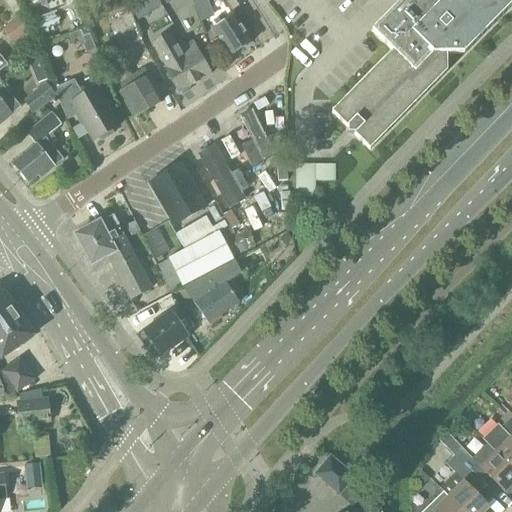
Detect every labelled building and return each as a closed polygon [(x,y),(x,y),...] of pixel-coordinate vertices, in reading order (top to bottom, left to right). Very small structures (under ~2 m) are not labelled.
[(20,0),(24,8),(42,0),(20,0)] [(96,0),(105,19),(126,9),(122,0),(96,0)] [(224,0),(234,12),(245,4),(241,0),(224,0)] [(402,0),(371,32),(392,52),(331,114),(347,129),(347,135),(353,135),(369,151),(446,73),(446,56),(463,56),(511,6),(511,5),(506,0),(402,0)] [(137,22),(147,16),(141,5),(131,11),(137,22)] [(235,16),(212,30),(229,57),(252,43),(235,16)] [(3,31),(15,45),(32,31),(21,17),(3,31)] [(90,36),(80,31),(68,36),(72,44),(75,43),(84,47),(86,54),(96,50),(90,36)] [(169,35),(151,45),(165,70),(178,94),(190,87),(198,82),(210,76),(196,52),(196,53),(190,43),(190,44),(179,51),(169,35)] [(105,70),(118,95),(132,120),(163,102),(149,78),(148,78),(144,70),(131,78),(121,61),(105,70)] [(53,90),(65,117),(76,113),(93,142),(100,138),(102,142),(113,135),(111,132),(118,128),(96,89),(83,97),(73,81),(53,90)] [(46,85),(24,102),(33,113),(55,96),(46,85)] [(2,87),(0,88),(0,125),(11,116),(19,109),(2,87)] [(35,146),(12,164),(28,184),(39,176),(41,179),(62,161),(50,145),(53,143),(55,141),(50,134),(60,126),(51,114),(25,134),(35,146)] [(215,147),(195,159),(226,213),(247,201),(215,147)] [(164,176),(150,184),(175,226),(206,208),(181,166),(177,168),(174,167),(165,173),(164,176)] [(335,166),(294,166),(294,198),(315,198),(315,182),(335,183),(335,166)] [(146,281),(112,216),(73,236),(90,266),(106,258),(118,281),(129,301),(150,290),(146,281)] [(246,230),(237,233),(224,239),(232,257),(248,251),(254,248),(246,230)] [(168,260),(181,286),(232,259),(219,233),(168,260)] [(237,305),(224,285),(223,285),(207,296),(194,305),(208,325),(237,305)] [(0,295),(0,358),(0,359),(32,337),(2,296),(0,295)] [(170,313),(169,313),(142,331),(160,357),(186,339),(187,338),(184,335),(193,329),(182,313),(174,318),(170,313)] [(19,361),(1,374),(16,395),(34,381),(19,361)] [(51,424),(48,399),(15,403),(18,428),(51,424)] [(485,444),(486,445),(495,454),(511,471),(511,424),(508,421),(485,444)] [(32,440),(34,459),(49,458),(48,438),(32,440)] [(511,471),(495,454),(480,469),(461,450),(454,457),(479,484),(487,476),(504,494),(506,492),(508,494),(511,494),(511,492),(511,471)] [(439,489),(448,498),(461,511),(484,511),(488,509),(471,491),(479,484),(454,457),(445,465),(454,475),(439,489)] [(330,458),(314,476),(352,509),(368,490),(330,458)] [(25,475),(40,473),(39,465),(24,466),(25,475)] [(461,511),(448,498),(433,511),(461,511)]
